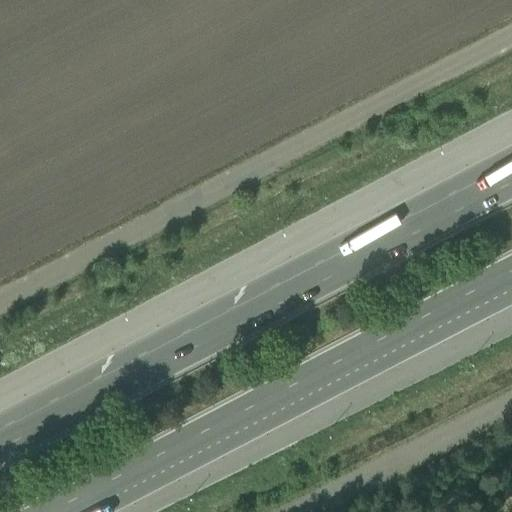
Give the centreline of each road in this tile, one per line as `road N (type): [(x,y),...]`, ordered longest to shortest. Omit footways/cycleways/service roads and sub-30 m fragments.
road 1 (unclassified): [(511,32),(0,304)]
road 2 (motorway): [(511,174),(0,443)]
road 3 (motorway): [(52,511),(511,269)]
